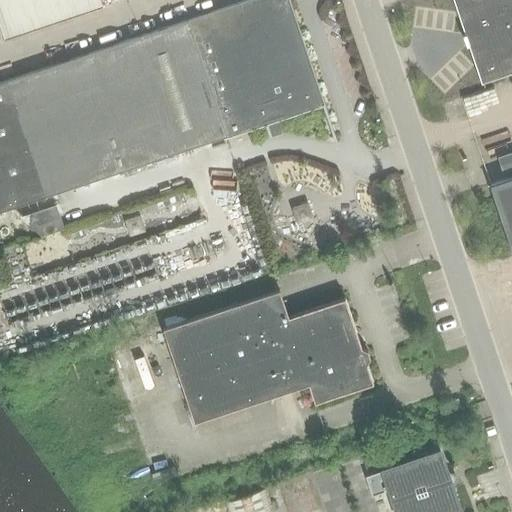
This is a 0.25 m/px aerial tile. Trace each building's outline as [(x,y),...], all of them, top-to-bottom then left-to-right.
[(0,211),(1,211),(47,195),(110,175),(185,150),(218,138),(226,136),(255,126),(297,112),(323,103),(313,75),(310,65),(297,27),(293,15),(291,10),(287,0),(248,0),(0,83),(0,211)] [(0,0),(0,26),(4,39),(103,5),(101,0),(0,0)] [(511,0),(453,0),(481,82),(511,71),(511,0)] [(511,177),(489,185),(511,253),(511,177)] [(279,290),(263,295),(163,328),(194,421),(308,383),(314,402),(373,382),(366,363),(369,357),(365,344),(354,347),(352,340),(362,336),(360,330),(354,328),(344,298),(287,317),(279,290)] [(415,430),(412,420),(406,422),(409,432),(415,430)] [(442,511),(458,507),(454,495),(439,450),(364,475),(371,495),(389,489),(397,511),(442,511)] [(154,458),(157,482),(181,478),(178,455),(154,458)] [(273,511),(266,488),(224,501),(227,511),(273,511)]
